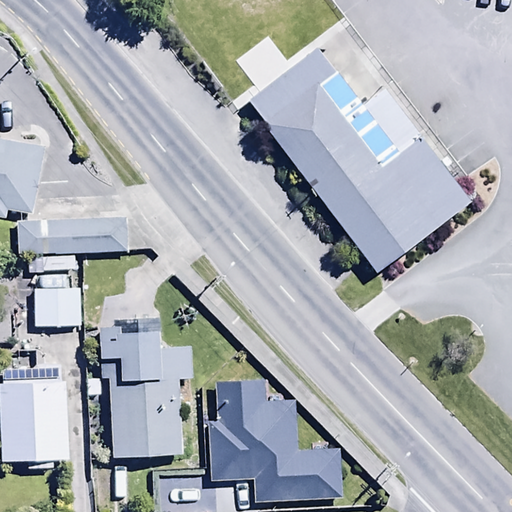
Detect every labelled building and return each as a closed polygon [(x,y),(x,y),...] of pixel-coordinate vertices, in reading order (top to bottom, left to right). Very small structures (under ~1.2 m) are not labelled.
[(395,159),(310,49),(241,102),(373,272),(461,204),(415,144),(395,159)] [(0,223),(3,224),(4,215),(28,219),(39,152),(0,145),(0,223)] [(40,276),(40,259),(123,257),(122,223),(15,225),(16,260),(26,260),(27,277),(40,276)] [(6,311),(30,327),(30,331),(78,331),(77,293),(30,293),(6,311)] [(180,459),(176,385),(189,385),(187,351),(156,353),(155,322),(109,325),(109,329),(96,329),(99,384),(106,384),(110,463),(180,459)] [(0,373),(0,387),(0,388),(0,466),(23,466),(24,474),(56,474),(56,465),(65,464),(62,386),(59,387),(59,372),(0,373)]
